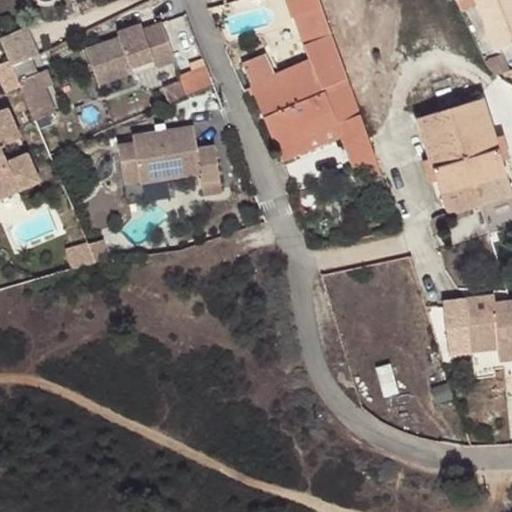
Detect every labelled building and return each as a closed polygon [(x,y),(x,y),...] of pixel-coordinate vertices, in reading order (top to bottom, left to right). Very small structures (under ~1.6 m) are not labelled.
[(321,9),(317,0),(282,0),(289,20),(292,19),(321,9)] [(511,0),(471,0),(493,52),(511,44),(511,0)] [(346,81),(321,9),(292,19),(308,61),(320,92),(346,81)] [(158,58),(161,63),(172,60),(161,24),(143,30),(141,26),(115,34),(117,38),(85,49),(96,85),(136,72),(134,66),(158,58)] [(26,26),(0,39),(0,45),(10,69),(39,55),(26,26)] [(136,72),(161,63),(158,58),(134,66),(136,72)] [(320,92),(308,61),(249,86),(261,116),(320,92)] [(209,67),(163,79),(169,99),(214,86),(209,67)] [(16,82),(20,91),(34,122),(55,113),(38,73),(16,82)] [(366,136),(365,134),(346,81),(320,92),(261,116),(275,149),(332,128),(337,139),(341,146),(366,136)] [(511,195),(480,100),(416,120),(446,215),(511,195)] [(21,141),(8,112),(0,115),(0,197),(17,190),(19,194),(40,185),(28,157),(8,165),(1,150),(21,141)] [(116,145),(118,162),(135,161),(139,183),(198,176),(203,197),(222,194),(214,146),(196,149),(193,127),(132,136),(132,141),(116,145)] [(281,163),(337,139),(332,128),(275,149),(281,163)] [(350,169),(375,160),(366,136),(341,146),(350,169)] [(135,161),(118,162),(122,186),(139,183),(135,161)] [(0,202),(19,194),(17,190),(0,197),(0,202)] [(469,353),(468,341),(494,339),(495,351),(511,348),(511,302),(494,304),(492,298),(441,303),(446,355),(469,353)] [(468,341),(469,353),(495,351),(494,339),(468,341)] [(496,363),(511,361),(511,348),(495,351),(496,363)]
